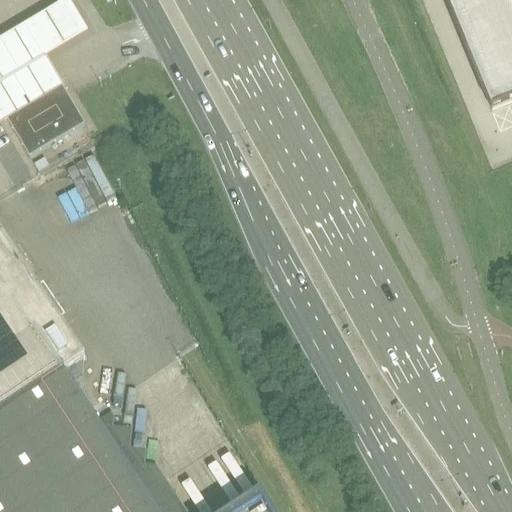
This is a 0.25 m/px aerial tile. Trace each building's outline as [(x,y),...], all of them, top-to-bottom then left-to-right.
[(0,43),(0,108),(2,113),(7,120),(62,87),(58,80),(48,63),(91,37),(97,34),(76,0),(72,0),(70,2),(41,18),(13,35),(0,43)] [(511,0),(446,0),(470,59),(492,112),(511,103),(511,0)] [(7,120),(30,159),(86,126),(62,87),(7,120)] [(0,358),(38,333),(64,373),(65,373),(66,375),(87,361),(0,230),(0,358)] [(0,511),(271,511),(264,500),(245,511),(185,511),(178,500),(158,511),(157,511),(38,333),(0,358),(0,511)]
